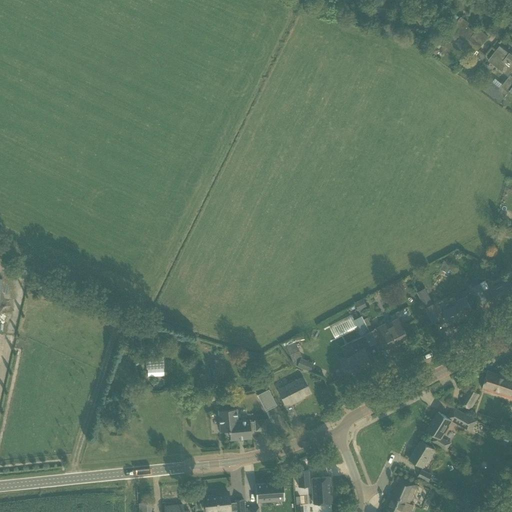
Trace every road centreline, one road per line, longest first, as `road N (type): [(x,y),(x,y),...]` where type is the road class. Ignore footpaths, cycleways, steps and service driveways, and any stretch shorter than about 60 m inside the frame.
road 1 (tertiary): [(0,489),(238,461),(337,434)]
road 2 (tertiary): [(337,434),(511,338)]
